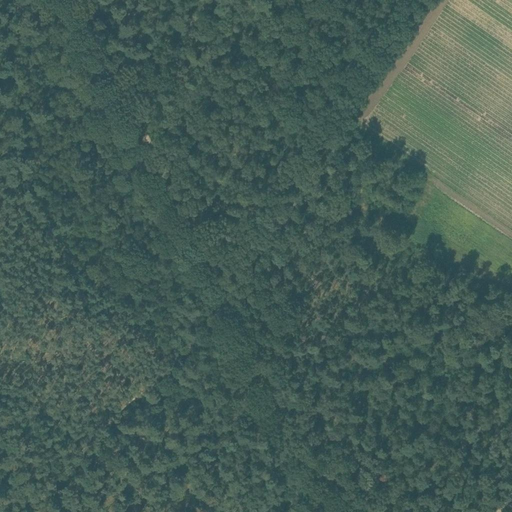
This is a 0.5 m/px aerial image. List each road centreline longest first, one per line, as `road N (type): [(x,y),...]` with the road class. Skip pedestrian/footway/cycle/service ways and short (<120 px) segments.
road 1 (track): [(367,511),(281,428),(223,292),(64,0)]
road 2 (track): [(350,115),(223,292)]
